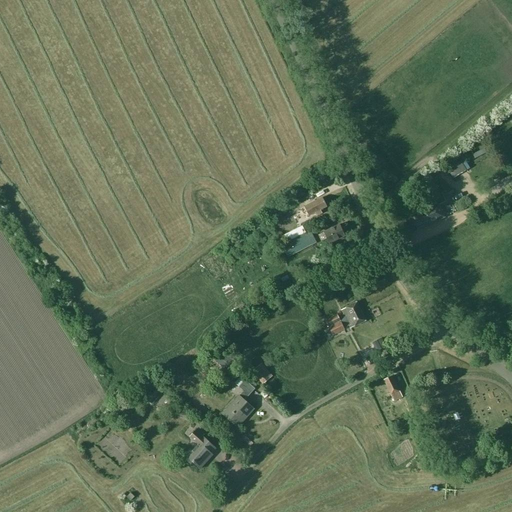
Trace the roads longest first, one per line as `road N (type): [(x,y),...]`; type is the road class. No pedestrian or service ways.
road 1 (tertiary): [(443,324),(387,252),(272,0)]
road 2 (residential): [(251,463),(290,420),(443,324)]
